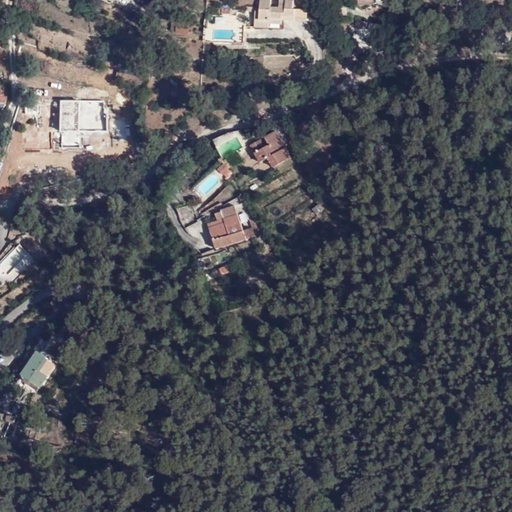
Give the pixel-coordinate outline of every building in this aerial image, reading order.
[(379,0),(358,0),(359,6),(362,6),(362,11),(378,9),(378,3),(380,3),(379,0)] [(296,6),(283,4),(283,13),(273,12),(274,2),(264,1),(263,9),(259,9),(257,30),(282,32),(283,22),(295,24),(296,6)] [(201,24),(187,22),(187,34),(200,35),(201,24)] [(135,79),(137,72),(126,70),(124,77),(135,79)] [(108,121),(107,106),(85,106),(85,99),(68,99),(68,111),(73,111),(74,132),(85,132),(85,127),(85,122),(108,122),(108,121)] [(270,110),(258,116),(261,123),(274,118),(270,110)] [(73,111),(68,111),(64,111),(65,132),(74,132),(73,111)] [(241,147),(235,130),(214,138),(220,155),(241,147)] [(278,163),(283,171),(298,162),(282,133),(257,148),(260,154),(253,159),(257,166),(263,162),(267,169),(274,164),(278,163)] [(105,143),(107,153),(118,153),(117,148),(117,142),(105,143)] [(225,176),(232,169),(223,161),(217,168),(225,176)] [(280,173),(283,171),(278,163),(274,164),(280,173)] [(159,180),(153,184),(156,189),(161,185),(159,180)] [(254,233),(259,232),(251,206),(236,210),(240,224),(224,230),(231,250),(257,242),(254,233)] [(265,230),(259,232),(254,233),(257,242),(267,239),(265,230)] [(199,270),(208,267),(206,258),(197,260),(199,270)] [(0,373),(15,357),(4,348),(0,353),(0,373)] [(24,370),(36,373),(39,359),(26,357),(24,370)] [(38,374),(36,373),(24,370),(21,387),(35,390),(36,387),(38,374)] [(46,375),(38,374),(36,387),(44,388),(46,375)] [(22,420),(13,418),(12,426),(20,428),(22,420)]
